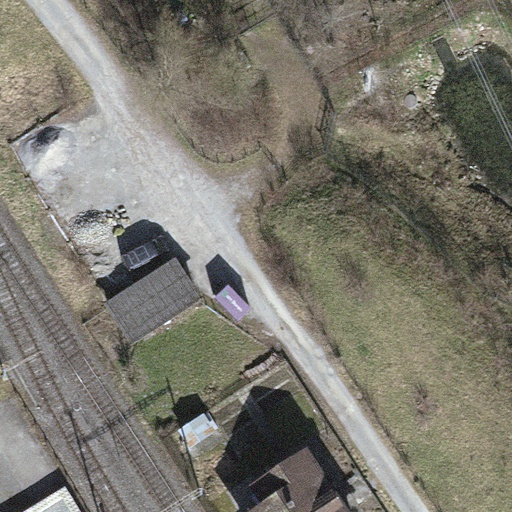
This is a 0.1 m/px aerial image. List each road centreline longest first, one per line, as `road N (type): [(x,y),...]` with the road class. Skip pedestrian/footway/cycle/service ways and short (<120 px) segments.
road 1 (track): [(424,511),(53,0)]
road 2 (track): [(208,211),(284,155),(298,117),(291,72),(247,0)]
